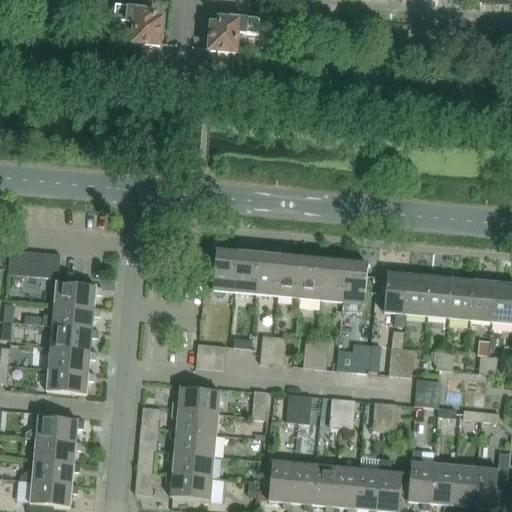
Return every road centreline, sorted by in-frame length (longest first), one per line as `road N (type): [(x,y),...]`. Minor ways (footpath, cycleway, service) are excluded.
road 1 (unclassified): [(511,121),(0,72)]
road 2 (tertiary): [(511,225),(142,191)]
road 3 (residential): [(114,511),(142,191)]
road 4 (tertiary): [(142,191),(0,178)]
